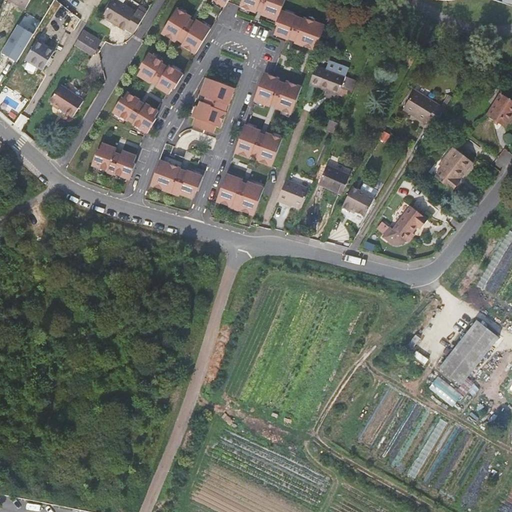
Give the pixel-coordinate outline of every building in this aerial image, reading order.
[(9,0),(25,9),(30,0),(9,0)] [(124,29),(126,26),(134,31),(145,13),(137,8),(135,10),(122,2),(123,0),(111,0),(102,15),(124,29)] [(239,0),(237,7),(248,11),(249,10),(254,12),(256,7),(258,1),(257,1),(257,0),(239,0)] [(265,0),(257,0),(257,1),(258,1),(256,7),(261,9),(263,3),(265,3),(265,0)] [(282,0),(265,0),(265,3),(263,3),(261,9),(259,14),(275,20),(279,11),(282,0)] [(188,19),(174,11),(160,35),(162,36),(174,43),(175,41),(186,23),(188,19)] [(295,17),(279,11),(275,20),(273,25),(276,26),(272,35),(286,40),(288,35),(290,30),(288,30),(289,25),(291,26),(295,17)] [(301,20),(295,17),(291,26),(289,25),(288,30),(290,30),(288,35),(294,38),(296,33),(297,34),(299,29),(298,29),(301,20)] [(322,26),(302,18),(301,20),(298,29),(299,29),(297,34),(296,33),(294,38),(292,42),(312,50),(322,26)] [(13,40),(9,46),(17,52),(33,29),(22,22),(11,38),(13,40)] [(207,31),(193,22),(191,26),(186,34),(187,35),(182,44),(180,47),(193,55),(197,48),(207,31)] [(191,26),(186,23),(175,41),(182,44),(187,35),(186,34),(191,26)] [(98,39),(84,30),(78,38),(93,47),(98,39)] [(78,38),(75,44),(89,53),(93,47),(78,38)] [(54,51),(37,41),(25,60),(42,71),(54,51)] [(17,52),(9,46),(6,50),(15,56),(17,52)] [(161,63),(147,55),(139,69),(140,70),(137,77),(149,84),(151,80),(154,76),(153,75),(155,71),(156,72),(160,65),(161,63)] [(308,86),(324,91),(337,96),(338,96),(341,85),(353,90),(356,81),(344,76),(347,69),(327,62),(322,77),(312,73),(310,81),(308,86)] [(166,69),(160,65),(156,72),(155,71),(153,75),(154,76),(151,80),(157,84),(160,79),(162,80),(164,77),(162,76),(166,69)] [(180,75),(167,67),(166,69),(162,76),(164,77),(162,80),(160,79),(157,84),(155,88),(168,96),(172,89),(180,75)] [(278,79),(263,73),(252,101),(263,105),(264,103),(269,105),(271,100),(273,94),(272,93),(276,82),(278,79)] [(214,82),(205,79),(199,95),(206,98),(225,105),(227,106),(233,89),(225,86),(224,89),(213,85),(214,82)] [(300,87),(285,81),(284,84),(279,97),(278,96),(276,102),(274,106),(279,108),(278,110),(290,114),(300,87)] [(284,84),(276,82),(272,93),(273,94),(271,100),(276,102),(278,96),(279,97),(284,84)] [(85,100),(61,86),(52,102),(75,115),(85,100)] [(425,119),(432,124),(439,113),(442,107),(412,88),(401,108),(424,121),(425,119)] [(511,118),(511,94),(501,88),(487,110),(506,122),(509,117),(511,118)] [(337,96),(324,91),(321,97),(335,101),(337,96)] [(139,102),(127,94),(123,101),(121,99),(112,114),(126,122),(128,120),(132,113),(130,113),(132,109),(134,110),(137,106),(139,102)] [(222,113),(225,105),(206,98),(204,104),(211,106),(210,108),(222,113)] [(219,128),(224,114),(222,113),(210,108),(211,106),(204,104),(200,102),(198,108),(195,107),(191,118),(195,119),(192,126),(212,134),(215,126),(219,128)] [(157,112),(145,105),(143,109),(140,113),(142,114),(140,117),(138,116),(134,124),(133,126),(147,134),(155,120),(154,118),(157,112)] [(143,109),(137,106),(134,110),(132,109),(130,113),(132,113),(128,120),(134,124),(138,116),(140,117),(142,114),(140,113),(143,109)] [(337,124),(328,119),(323,128),(332,133),(337,124)] [(255,129),(244,125),(234,152),(249,158),(250,155),(254,143),(255,144),(258,137),(259,133),(254,131),(255,129)] [(269,136),(265,135),(263,139),(261,145),(262,145),(257,158),(256,160),(270,166),(281,139),(270,135),(269,136)] [(263,139),(258,137),(255,144),(254,143),(250,155),(257,158),(262,145),(261,145),(263,139)] [(463,149),(456,144),(454,143),(440,160),(444,163),(436,173),(454,186),(461,176),(458,174),(466,165),(468,166),(475,158),(463,149)] [(115,150),(102,145),(99,152),(97,151),(92,167),(107,172),(111,163),(109,162),(110,158),(112,159),(114,155),(115,150)] [(136,157),(122,152),(120,157),(119,161),(121,161),(119,165),(118,165),(114,175),(129,180),(135,165),(133,164),(136,157)] [(120,157),(114,155),(112,159),(110,158),(109,162),(111,163),(107,172),(114,175),(118,165),(119,165),(121,161),(119,161),(120,157)] [(180,169),(159,161),(150,186),(171,194),(175,183),(173,182),(175,179),(176,179),(177,176),(180,169)] [(461,176),(468,166),(466,165),(458,174),(461,176)] [(337,190),(343,192),(349,176),(327,166),(318,186),(336,193),(337,190)] [(202,177),(187,171),(184,178),(183,181),(185,182),(183,186),(181,185),(178,194),(193,199),(196,190),(197,191),(202,177)] [(243,180),(226,174),(216,202),(231,207),(237,191),(238,191),(240,186),(243,180)] [(184,178),(177,176),(176,179),(175,179),(173,182),(175,183),(171,194),(177,196),(178,194),(181,185),(183,186),(185,182),(183,181),(184,178)] [(310,189),(284,179),(277,199),(284,202),(285,200),(302,207),(310,189)] [(263,188),(247,182),(245,188),(243,193),(244,193),(238,210),(253,215),(263,188)] [(245,188),(240,186),(238,191),(237,191),(231,207),(238,210),(244,193),(243,193),(245,188)] [(362,220),(363,218),(370,205),(371,202),(356,195),(352,201),(345,198),(338,212),(345,215),(346,213),(362,220)] [(420,220),(426,212),(419,207),(413,203),(412,202),(396,224),(392,222),(385,232),(395,239),(399,240),(402,240),(404,239),(407,238),(409,236),(410,236),(413,232),(415,228),(415,227),(420,220)] [(373,206),(370,205),(363,218),(365,219),(373,206)] [(499,337),(477,320),(440,368),(461,385),(499,337)] [(454,406),(463,393),(439,375),(430,388),(454,406)]
